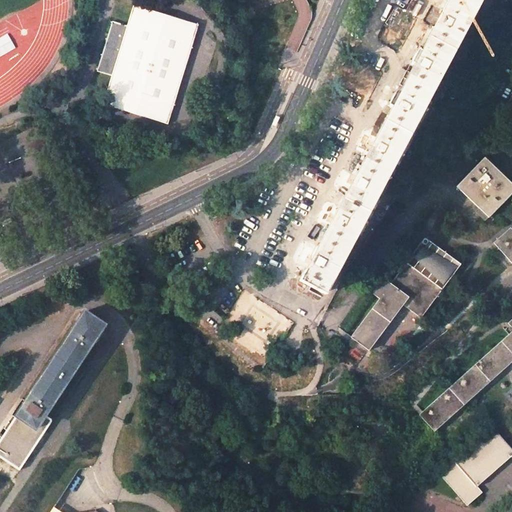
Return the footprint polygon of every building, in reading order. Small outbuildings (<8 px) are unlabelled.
[(448,0),(299,281),(323,293),(478,0),(448,0)] [(135,4),(128,26),(113,76),(104,103),(170,124),(201,25),(135,4)] [(128,26),(112,21),(97,72),(113,76),(128,26)] [(511,184),(484,157),(456,186),(488,218),(511,193),(511,184)] [(511,229),(510,228),(493,243),(511,263),(511,229)] [(461,264),(425,238),(390,283),(383,278),(372,293),(379,299),(350,337),(369,351),(402,306),(419,319),(461,264)] [(45,415),(105,325),(85,311),(0,440),(0,457),(20,470),(53,420),(45,415)] [(511,361),(511,319),(508,323),(511,327),(511,331),(419,415),(434,431),(511,361)] [(511,454),(511,449),(494,429),(456,463),(455,463),(440,475),(467,505),(482,492),(476,486),(511,454)]
